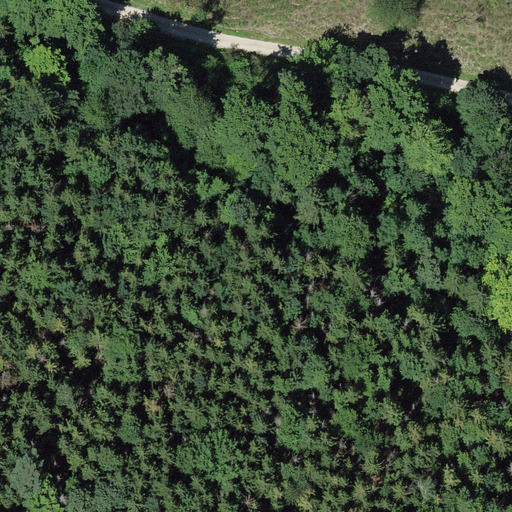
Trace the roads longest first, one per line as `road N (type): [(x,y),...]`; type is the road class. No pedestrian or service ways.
road 1 (track): [(511,337),(255,202),(0,35)]
road 2 (track): [(90,0),(260,46),(511,95)]
